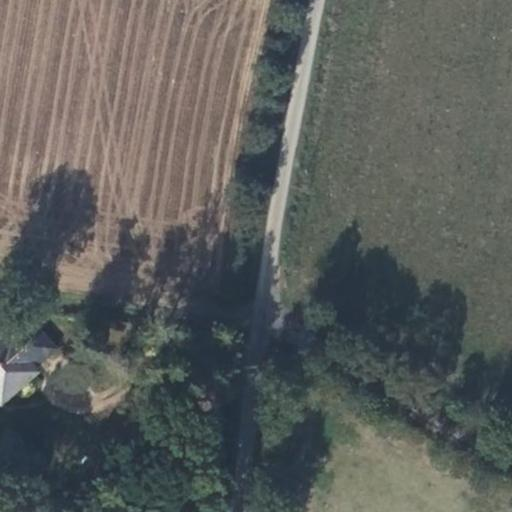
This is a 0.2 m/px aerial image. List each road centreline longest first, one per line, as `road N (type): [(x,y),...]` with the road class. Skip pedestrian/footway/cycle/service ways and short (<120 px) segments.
road 1 (unclassified): [(253,511),(330,0)]
road 2 (track): [(280,312),(473,448),(511,465)]
